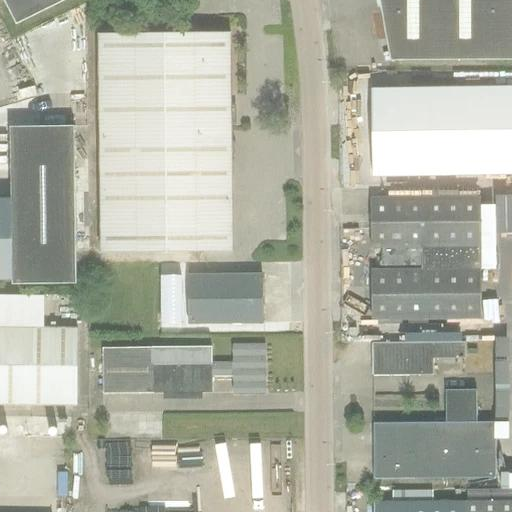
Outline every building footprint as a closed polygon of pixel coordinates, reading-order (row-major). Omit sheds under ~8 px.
[(3,0),(16,25),(67,0),(3,0)] [(511,0),(379,0),(390,61),(511,60),(511,0)] [(101,253),(233,252),(231,33),(99,35),(101,253)] [(511,86),(372,89),(373,177),(511,174),(511,86)] [(0,280),(13,280),(13,285),(77,284),(75,126),(11,127),(12,200),(0,199),(0,280)] [(481,319),(480,251),(480,198),(371,199),(372,248),(385,247),(385,271),(372,271),(373,320),(481,319)] [(188,276),(189,321),(189,324),(263,323),(263,275),(188,276)] [(0,405),(77,406),(78,329),(0,328),(0,405)] [(434,359),(466,359),(466,343),(373,343),(373,376),(434,375),(434,359)] [(212,377),(236,377),(236,393),(249,393),(249,389),(264,389),(264,347),(236,347),(236,364),(212,364),(212,348),(103,348),(103,394),(154,394),(154,393),(212,393),(212,377)] [(496,422),(477,422),(477,390),(446,391),(446,423),(374,423),(374,479),(496,478),(496,422)] [(511,511),(511,501),(455,502),(454,511),(511,511)] [(454,511),(455,502),(375,503),(374,511),(454,511)]
